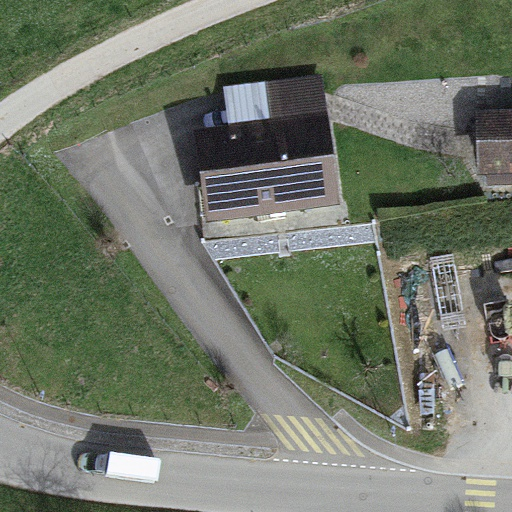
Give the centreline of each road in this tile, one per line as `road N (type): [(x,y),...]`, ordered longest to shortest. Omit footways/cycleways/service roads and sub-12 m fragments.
road 1 (secondary): [(355,492),(151,478),(28,461),(0,449)]
road 2 (secondary): [(511,498),(355,492)]
